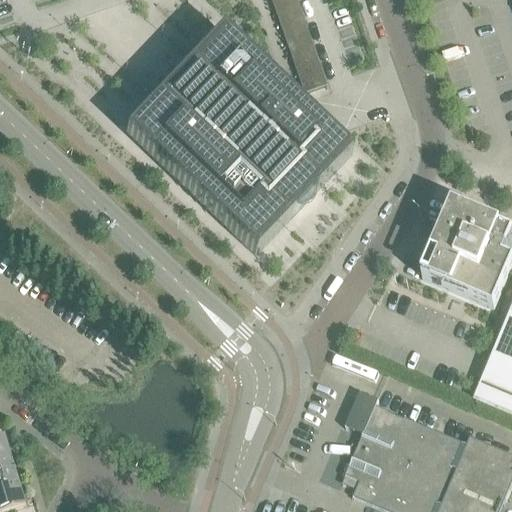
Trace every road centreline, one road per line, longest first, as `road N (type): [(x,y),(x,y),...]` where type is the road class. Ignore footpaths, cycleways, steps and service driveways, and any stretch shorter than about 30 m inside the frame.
road 1 (unclassified): [(270,370),(313,346),(424,185),(432,148),(427,119),(385,0)]
road 2 (residential): [(0,112),(177,283)]
road 3 (residential): [(270,370),(228,319),(177,283)]
road 4 (residential): [(97,464),(0,390)]
